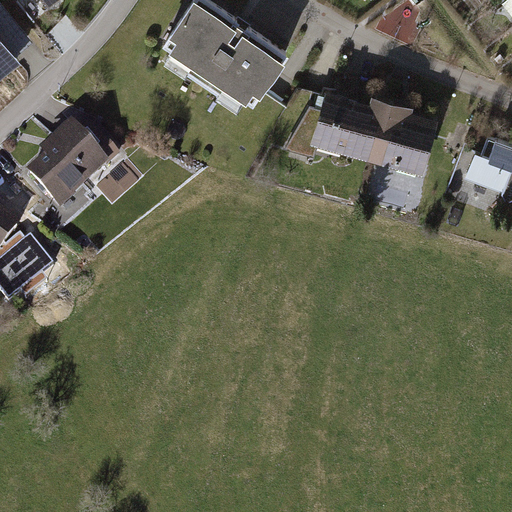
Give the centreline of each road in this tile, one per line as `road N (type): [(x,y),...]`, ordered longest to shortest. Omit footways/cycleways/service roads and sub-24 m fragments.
road 1 (residential): [(511,99),(380,46),(300,0)]
road 2 (residential): [(125,0),(0,129)]
